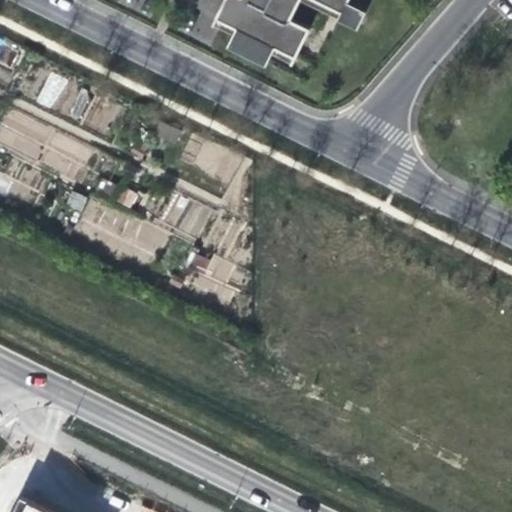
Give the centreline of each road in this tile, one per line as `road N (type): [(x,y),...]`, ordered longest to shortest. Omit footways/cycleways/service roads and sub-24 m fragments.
road 1 (residential): [(346,150),(40,0)]
road 2 (tertiary): [(11,367),(296,511)]
road 3 (residential): [(468,0),(346,150)]
road 4 (residential): [(511,232),(346,150)]
road 5 (residential): [(0,484),(27,472),(110,511)]
